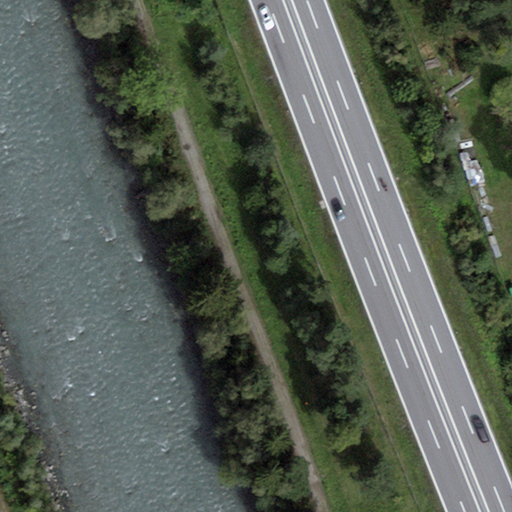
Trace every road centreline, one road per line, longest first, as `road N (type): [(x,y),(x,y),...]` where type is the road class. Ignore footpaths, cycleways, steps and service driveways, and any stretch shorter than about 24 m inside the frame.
road 1 (trunk): [(504,511),(306,0)]
road 2 (trunk): [(268,0),(464,511)]
